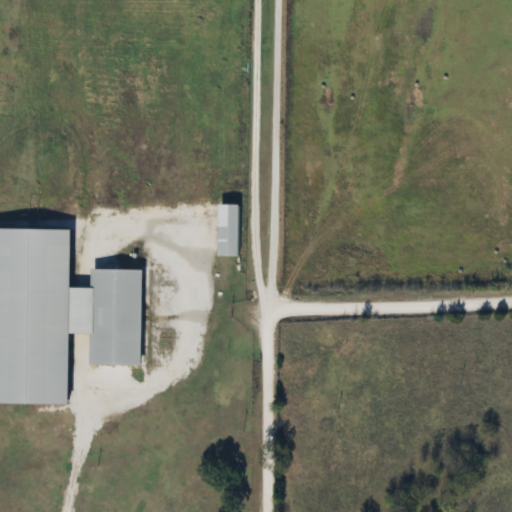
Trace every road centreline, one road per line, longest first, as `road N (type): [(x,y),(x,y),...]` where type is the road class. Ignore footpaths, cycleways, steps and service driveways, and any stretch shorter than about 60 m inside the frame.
road 1 (residential): [(264,308),(269,0)]
road 2 (residential): [(439,308),(444,0)]
road 3 (residential): [(264,308),(511,305)]
road 4 (residential): [(251,511),(264,308)]
